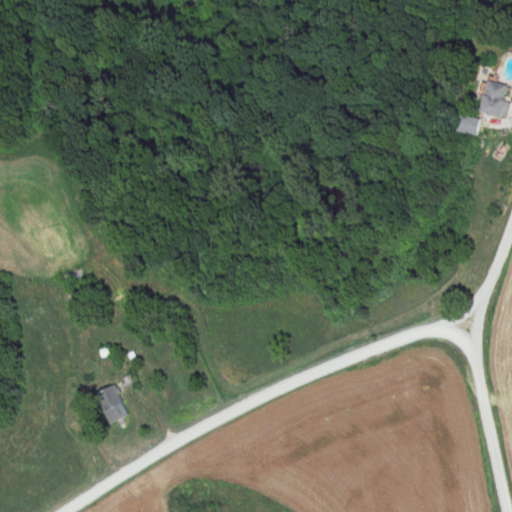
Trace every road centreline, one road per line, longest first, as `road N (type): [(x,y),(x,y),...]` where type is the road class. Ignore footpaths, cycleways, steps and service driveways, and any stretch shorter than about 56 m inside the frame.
road 1 (residential): [(63,511),(213,422),(447,321),(481,292),(511,211)]
road 2 (residential): [(502,511),(471,351)]
